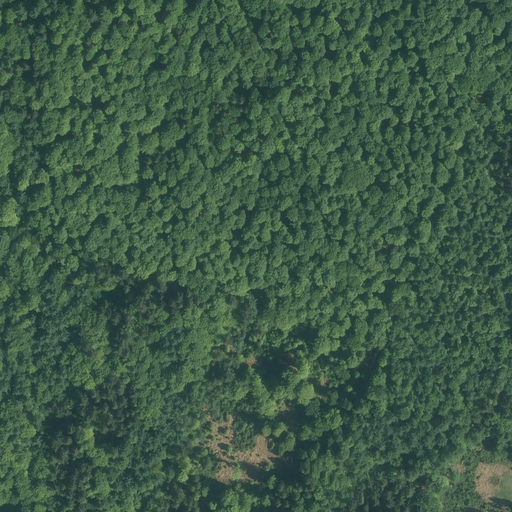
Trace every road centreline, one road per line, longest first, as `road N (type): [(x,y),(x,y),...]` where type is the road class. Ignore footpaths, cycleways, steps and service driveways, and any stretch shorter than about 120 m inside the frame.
road 1 (track): [(308,511),(484,71)]
road 2 (track): [(0,260),(105,0)]
road 3 (track): [(484,71),(302,0)]
